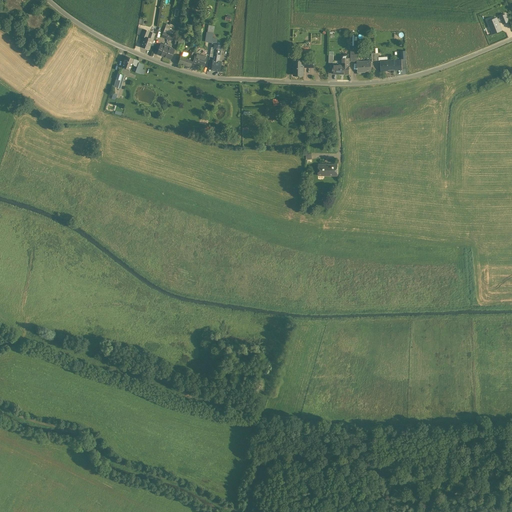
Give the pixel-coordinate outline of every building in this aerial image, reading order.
[(18,10),(20,9),(21,7),(22,6),(22,5),(23,3),(22,0),(6,0),(6,2),(7,4),(8,7),(9,8),(11,10),(13,10),(15,10),(18,10)] [(20,9),(29,17),(29,16),(27,15),(29,13),(30,13),(32,10),(25,4),(23,7),(21,10),(20,9)] [(39,28),(41,27),(42,26),(43,23),(44,21),(43,19),(43,17),(41,15),(39,14),(37,13),(35,13),(32,13),(31,14),(30,15),(29,16),(29,17),(28,18),(27,21),(28,23),(29,25),(30,27),(32,28),(34,29),(36,29),(39,28)] [(500,16),(501,18),(502,21),(503,24),(509,21),(506,14),(500,16)] [(488,21),(493,34),(502,30),(499,23),(502,21),(501,18),(497,19),(497,18),(488,21)] [(167,23),(164,30),(175,34),(176,30),(170,28),(171,24),(167,23)] [(138,26),(137,33),(144,36),(146,30),(138,26)] [(149,31),(146,37),(153,39),(156,33),(149,31)] [(149,49),(153,39),(146,37),(144,36),(140,45),(149,49)] [(161,44),(157,53),(164,56),(167,46),(161,44)] [(213,60),(219,61),(221,46),(221,45),(221,46),(215,45),(215,44),(214,48),(212,57),(213,57),(213,60)] [(167,46),(164,56),(171,58),(174,49),(167,46)] [(188,57),(181,55),(178,63),(191,67),(192,63),(195,53),(189,51),(188,57)] [(196,64),(196,65),(200,66),(203,66),(206,56),(203,56),(204,55),(203,55),(199,54),(195,53),(192,63),(196,64)] [(134,59),(126,56),(122,67),(130,70),(132,64),(134,59)] [(333,65),(333,74),(333,73),(342,73),(342,74),(342,73),(349,73),(349,74),(349,58),(342,58),(344,58),(344,65),(342,65),(333,65)] [(395,70),(402,69),(402,60),(394,60),(394,59),(388,60),(388,61),(381,61),(381,60),(380,60),(381,71),(386,70),(386,69),(395,69),(395,70)] [(221,62),(219,61),(213,60),(211,69),(220,71),(221,62)] [(303,75),(303,67),(303,60),(294,60),(294,75),(303,75)] [(372,70),(371,61),(364,61),(364,62),(357,62),(357,61),(358,72),(362,72),(362,71),(372,70)] [(143,65),(139,63),(137,66),(135,72),(140,73),(142,69),(143,65)] [(121,88),(124,75),(125,76),(125,75),(118,73),(116,79),(117,79),(114,86),(121,88)] [(319,164),(319,175),(338,175),(338,164),(319,164)]
